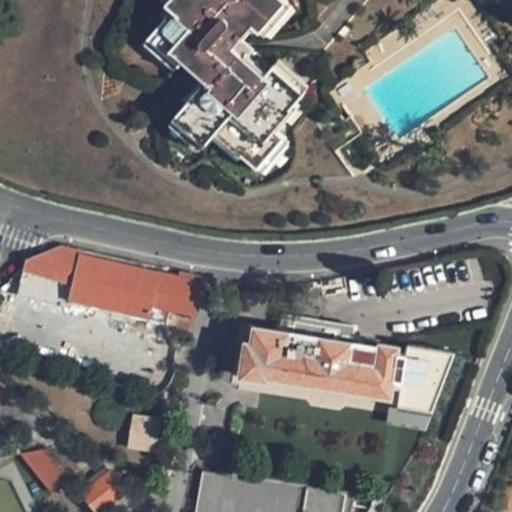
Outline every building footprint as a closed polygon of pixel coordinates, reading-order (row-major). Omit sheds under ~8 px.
[(171,0),(167,5),(173,10),(139,49),(170,75),(186,58),(209,79),(176,117),(207,143),(215,133),(258,168),(284,136),(275,128),(305,93),(274,65),(266,75),(232,46),(253,22),(260,29),(284,0),(171,0)] [(350,97),(310,125),(329,150),(368,122),(350,97)] [(55,247),(49,249),(31,254),(29,262),(28,268),(61,277),(61,279),(78,284),(76,291),(140,307),(142,299),(197,313),(204,276),(195,273),(193,280),(86,256),(86,249),(57,243),(55,247)] [(31,254),(49,249),(34,244),(31,254)] [(12,271),(22,260),(15,259),(12,271)] [(29,262),(22,260),(12,271),(9,287),(57,299),(61,279),(61,277),(28,268),(29,262)] [(458,397),(464,359),(380,345),(379,350),(350,344),(354,328),(283,315),(281,331),(250,325),(241,376),(268,381),(270,376),(391,398),(392,384),(406,387),(401,407),(437,412),(441,394),(458,397)] [(157,450),(162,416),(136,412),(131,446),(157,450)] [(46,440),(25,457),(54,493),(75,476),(46,440)] [(204,468),(197,511),(353,511),(357,491),(204,468)] [(127,489),(112,471),(86,493),(101,511),(127,489)]
